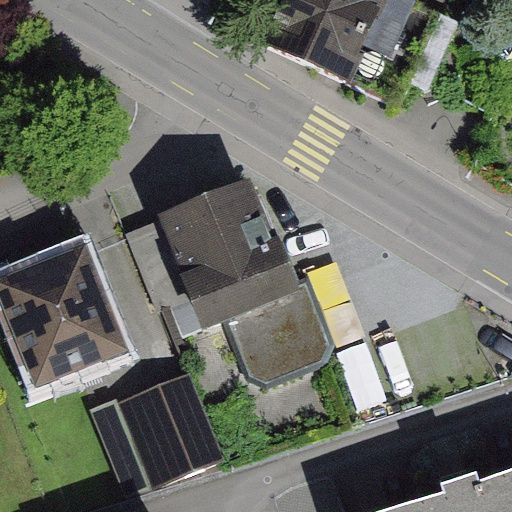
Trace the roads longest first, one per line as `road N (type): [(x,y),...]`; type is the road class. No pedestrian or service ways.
road 1 (tertiary): [(208,79),(511,265)]
road 2 (residential): [(0,209),(162,145),(208,79)]
